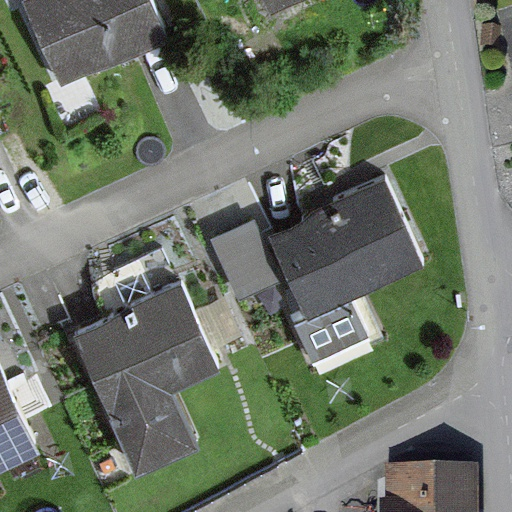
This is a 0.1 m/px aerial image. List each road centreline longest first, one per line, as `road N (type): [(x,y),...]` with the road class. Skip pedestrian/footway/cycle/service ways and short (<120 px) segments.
road 1 (residential): [(452,73),(0,269)]
road 2 (residential): [(267,511),(510,386)]
road 3 (residential): [(498,309),(452,73)]
road 4 (residential): [(511,511),(510,386)]
